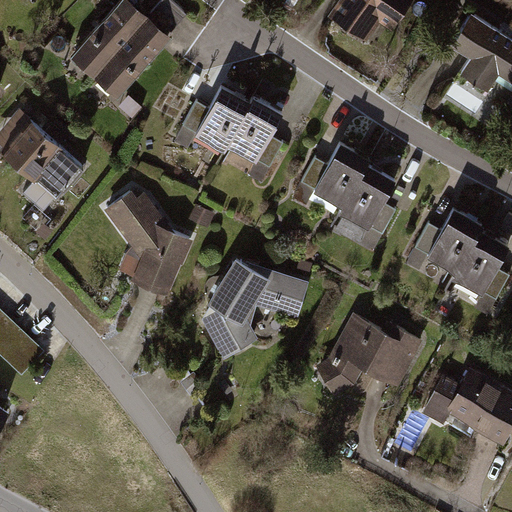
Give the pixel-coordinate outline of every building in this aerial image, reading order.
[(137,5),(131,0),(118,0),(69,56),(115,96),(170,34),(166,30),(152,17),(143,10),(137,5)] [(178,27),(191,8),(179,0),(167,0),(158,14),(178,27)] [(351,0),(352,0),(334,30),(353,42),(378,56),(396,25),(402,29),(419,0),(351,0)] [(511,32),(479,11),(460,40),(483,55),(470,75),(496,93),(510,73),(511,74),(511,32)] [(251,101),(221,85),(192,137),(223,154),(247,109),(251,101)] [(128,93),(119,104),(132,115),(141,105),(128,93)] [(275,124),(247,109),(223,154),(219,160),(247,175),(275,124)] [(83,172),(21,125),(0,152),(0,167),(55,209),(83,172)] [(368,163),(338,147),(310,199),(340,216),(364,171),(368,163)] [(392,186),(364,171),(340,216),(336,222),(364,238),(392,186)] [(175,224),(143,185),(117,205),(148,257),(143,274),(178,292),(201,239),(175,224)] [(483,228),(453,212),(424,264),(454,280),(479,236),(483,228)] [(507,251),(479,236),(454,280),(451,287),(479,302),(507,251)] [(280,273),(246,256),(210,312),(231,357),(266,340),(257,319),(266,303),(297,315),(312,282),(280,273)] [(0,346),(18,327),(0,310),(0,346)] [(418,342),(356,312),(335,355),(397,385),(418,342)] [(42,349),(18,327),(0,346),(0,348),(22,370),(42,349)] [(511,433),(511,386),(471,366),(450,408),(510,438),(511,433)] [(0,398),(0,422),(11,405),(0,398)]
